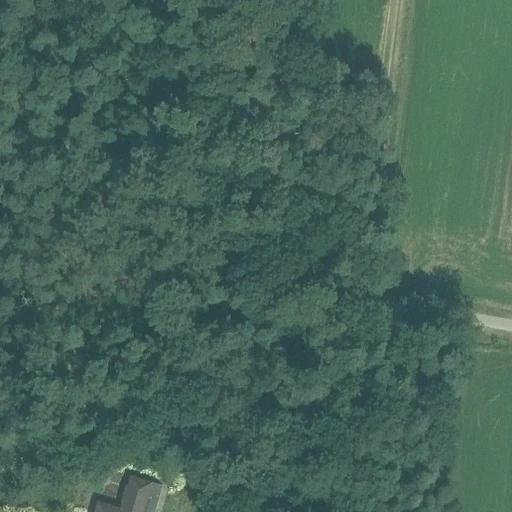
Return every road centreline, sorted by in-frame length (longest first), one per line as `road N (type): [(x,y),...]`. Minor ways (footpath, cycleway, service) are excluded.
road 1 (track): [(0,468),(338,306),(371,306)]
road 2 (track): [(357,292),(393,0)]
road 3 (unclassified): [(511,330),(371,306)]
